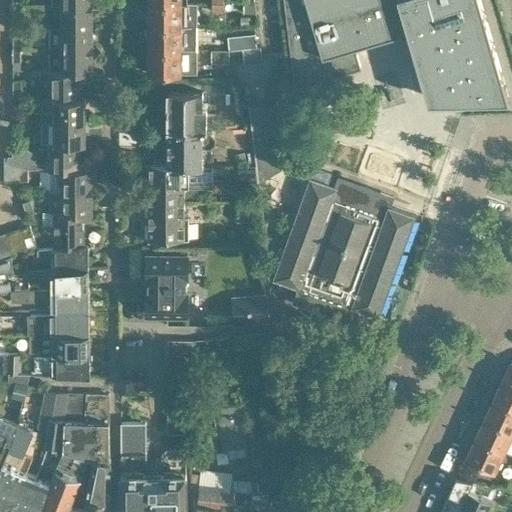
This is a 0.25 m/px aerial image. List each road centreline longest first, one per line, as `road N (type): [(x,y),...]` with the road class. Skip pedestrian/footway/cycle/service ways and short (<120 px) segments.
road 1 (residential): [(412,511),(506,314)]
road 2 (residential): [(440,287),(368,467)]
road 3 (residential): [(511,142),(492,144),(440,287)]
